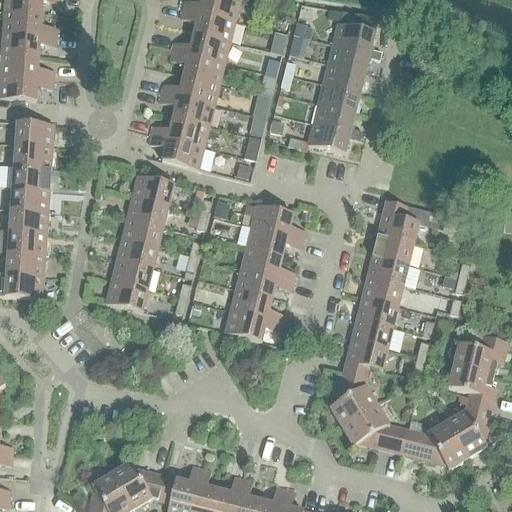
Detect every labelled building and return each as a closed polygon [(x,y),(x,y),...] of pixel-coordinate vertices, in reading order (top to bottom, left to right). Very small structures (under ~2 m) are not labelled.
[(57,7),(57,0),(4,0),(3,15),(40,18),(41,6),(57,7)] [(182,13),(234,26),(239,4),(223,0),(201,0),(200,8),(184,4),(182,13)] [(192,38),(229,47),(234,26),(182,13),(180,22),(195,26),(192,38)] [(344,23),(345,17),(345,16),(329,14),(328,14),(327,20),(344,23)] [(40,30),(40,18),(3,15),(2,37),(55,40),(56,31),(40,30)] [(336,28),(331,49),(368,58),(370,54),(377,23),(356,18),(352,32),(336,28)] [(295,27),(292,39),(301,41),(304,29),(295,27)] [(54,50),(55,40),(2,37),(0,58),(37,61),(38,49),(54,50)] [(171,55),(223,68),(229,47),(192,38),(189,49),(174,46),(171,55)] [(271,49),(269,56),(281,59),(283,52),(271,49)] [(380,56),(370,54),(368,58),(331,49),(326,68),(364,78),(368,62),(378,65),(380,56)] [(289,50),(288,57),(303,61),(304,54),(289,50)] [(182,80),(218,89),(223,68),(171,55),(169,64),(185,68),(182,80)] [(37,73),(37,61),(0,58),(0,59),(0,79),(52,83),(53,74),(37,73)] [(294,68),(285,66),(282,78),(291,81),(294,68)] [(326,68),(321,88),(359,97),(364,78),(326,68)] [(274,81),(276,74),(266,72),(264,78),(270,80),(274,81)] [(269,100),(274,81),(270,80),(263,78),(258,97),(269,100)] [(291,81),(282,78),(279,91),(288,93),(291,81)] [(51,93),(52,83),(0,79),(0,102),(34,105),(35,92),(51,93)] [(161,97),(213,110),(218,89),(182,80),(179,91),(163,88),(161,97)] [(354,117),(359,97),(321,88),(316,108),(354,117)] [(171,122),(208,131),(213,110),(161,97),(159,106),(174,110),(171,122)] [(265,122),(270,102),(257,98),(252,119),(264,122),(265,122)] [(316,108),(311,128),(349,137),(348,142),(358,145),(361,135),(350,133),(354,117),(316,108)] [(264,122),(252,119),(248,136),(260,139),(264,122)] [(151,139),(202,152),(208,131),(171,122),(169,133),(153,129),(151,139)] [(282,126),(272,123),(269,136),(280,138),(282,126)] [(51,152),(53,129),(15,126),(14,149),(51,152)] [(349,137),(311,128),(307,146),(306,149),(344,158),(348,142),(349,137)] [(161,165),(197,174),(202,152),(151,139),(148,148),(164,152),(161,165)] [(259,143),(248,140),(242,161),(253,164),(259,143)] [(286,150),(299,153),(301,145),(289,142),(286,150)] [(301,145),(299,153),(305,155),(307,149),(306,149),(307,146),(301,145)] [(50,173),(51,152),(14,149),(12,170),(50,173)] [(235,180),(248,184),(251,171),(238,168),(235,180)] [(48,195),(50,173),(12,170),(11,192),(48,195)] [(131,201),(167,210),(173,189),(136,180),(131,201)] [(46,216),(48,195),(11,192),(9,213),(46,216)] [(126,222),(162,231),(167,210),(131,201),(126,222)] [(206,220),(210,206),(202,204),(198,218),(206,220)] [(224,222),(228,208),(215,205),(212,219),(224,222)] [(385,205),(376,240),(412,249),(417,228),(441,234),(445,220),(385,205)] [(255,209),(250,231),(302,244),(304,235),(288,231),(291,218),(255,209)] [(8,235),(45,238),(46,216),(9,213),(8,235)] [(206,220),(198,218),(195,233),(203,235),(206,220)] [(120,243),(157,252),(162,231),(126,222),(120,243)] [(299,253),(302,244),(250,231),(245,252),(281,261),(284,249),(299,253)] [(43,259),(45,238),(8,235),(0,234),(0,256),(6,257),(43,259)] [(376,240),(371,260),(407,269),(412,249),(376,240)] [(115,264),(152,273),(157,252),(120,243),(115,264)] [(196,262),(200,247),(191,245),(188,260),(196,262)] [(278,273),(281,261),(245,252),(239,273),(291,286),(294,276),(278,273)] [(42,281),(43,259),(6,257),(5,279),(42,281)] [(196,262),(188,260),(184,275),(192,277),(196,262)] [(371,260),(366,281),(402,290),(407,269),(371,260)] [(110,285),(146,294),(152,273),(115,264),(110,285)] [(461,267),(457,282),(465,284),(469,269),(461,267)] [(289,295),(291,286),(239,273),(234,294),(270,303),(273,291),(289,295)] [(450,273),(448,279),(456,281),(457,275),(450,273)] [(40,303),(42,281),(5,279),(0,278),(0,300),(3,300),(40,303)] [(441,290),(453,293),(455,282),(444,280),(441,290)] [(366,281),(360,302),(397,311),(402,290),(366,281)] [(465,284),(457,282),(453,297),(462,299),(465,284)] [(105,307),(141,316),(146,294),(110,285),(105,307)] [(189,289),(181,287),(177,302),(185,304),(189,289)] [(268,315),(270,303),(234,294),(229,315),(281,328),(283,318),(268,315)] [(185,304),(177,302),(174,317),(182,319),(185,304)] [(391,332),(397,311),(360,302),(355,323),(391,332)] [(452,303),(448,318),(456,320),(460,305),(452,303)] [(194,307),(191,318),(198,320),(201,309),(194,307)] [(279,337),(281,328),(229,315),(224,337),(260,346),(263,333),(279,337)] [(355,323),(350,344),(386,353),(391,332),(355,323)] [(421,340),(429,342),(433,327),(425,325),(421,340)] [(452,370),(492,380),(495,368),(501,369),(507,347),(482,341),(479,353),(457,348),(452,370)] [(350,344),(341,378),(366,384),(369,372),(381,375),(386,353),(350,344)] [(424,363),(428,348),(419,346),(416,361),(424,363)] [(424,363),(416,361),(412,375),(420,377),(424,363)] [(489,391),(492,380),(452,370),(447,391),(468,397),(465,409),(490,415),(495,393),(489,391)] [(329,412),(340,431),(376,410),(364,390),(366,384),(341,378),(336,398),(340,405),(329,412)] [(464,415),(445,427),(466,462),(485,451),(478,439),(485,435),(490,415),(465,409),(464,415)] [(368,450),(388,455),(394,430),(388,429),(376,410),(340,431),(352,450),(364,443),(368,450)] [(447,474),(466,462),(445,427),(425,438),(419,437),(413,461),(433,466),(440,462),(447,474)] [(388,455),(400,458),(406,433),(394,430),(388,455)] [(400,458),(413,461),(419,437),(406,433),(400,458)] [(0,459),(11,460),(11,450),(0,449),(0,459)] [(0,468),(10,469),(11,460),(0,459),(0,468)] [(129,467),(110,478),(130,511),(134,511),(150,502),(157,504),(162,480),(142,475),(136,478),(129,467)] [(187,486),(174,483),(168,507),(167,511),(190,511),(200,473),(191,470),(187,486)] [(212,511),(217,493),(206,490),(209,475),(200,473),(190,511),(212,511)] [(130,511),(110,478),(90,490),(97,501),(91,505),(89,511),(130,511)] [(162,480),(157,504),(168,507),(174,483),(162,480)] [(212,511),(234,511),(242,483),(233,481),(229,496),(217,493),(212,511)] [(256,511),(259,504),(247,501),(251,485),(242,483),(234,511),(256,511)] [(256,511),(279,511),(284,493),(275,491),(271,507),(259,504),(256,511)] [(0,502),(8,503),(8,493),(0,492),(0,502)] [(291,511),(289,511),(293,496),(284,493),(279,511),(291,511)]
